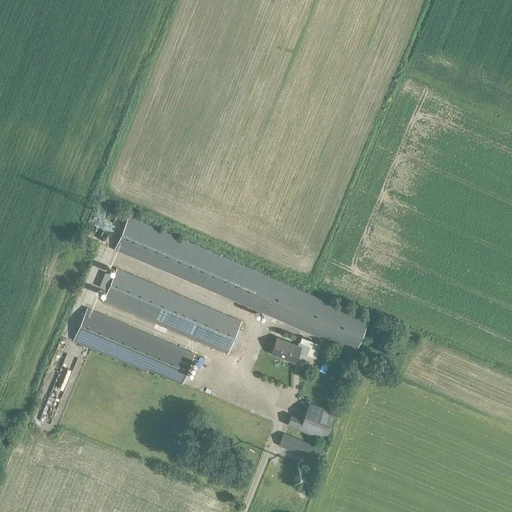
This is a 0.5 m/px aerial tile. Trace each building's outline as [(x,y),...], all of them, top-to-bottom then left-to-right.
[(130,217),(116,248),(248,305),(262,273),(130,217)] [(105,272),(99,287),(107,290),(102,301),(227,354),(230,347),(235,349),(243,330),(238,328),(241,321),(116,268),(113,275),(105,272)] [(262,273),(248,305),(356,351),(369,320),(262,273)] [(181,384),(181,383),(194,354),(88,309),(75,339),(181,384)] [(271,354),(294,362),(298,352),(305,355),(309,346),(299,342),(297,345),(277,338),(271,354)] [(43,371),(30,415),(37,417),(39,414),(49,417),(48,422),(54,424),(58,410),(61,402),(64,403),(66,397),(61,396),(70,366),(65,364),(61,376),(43,371)] [(225,388),(220,401),(237,408),(242,394),(225,388)] [(225,411),(228,404),(218,401),(216,407),(225,411)] [(335,411),(309,401),(303,417),(291,413),(287,425),(325,439),(335,411)] [(243,413),(224,410),(222,422),(241,425),(243,413)] [(211,430),(214,421),(203,417),(200,426),(211,430)] [(282,432),(278,445),(318,460),(323,448),(282,432)] [(252,459),(258,440),(244,436),(238,455),(252,459)]
